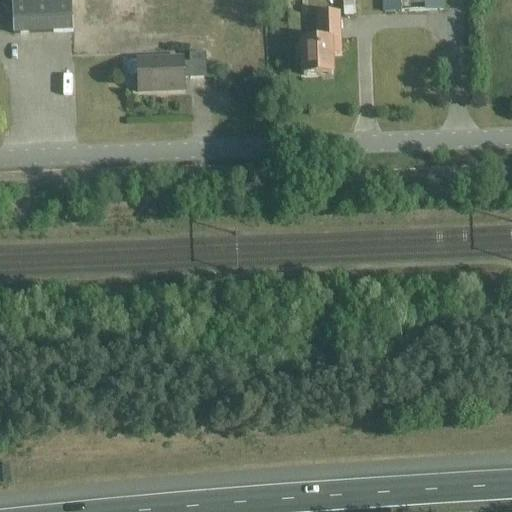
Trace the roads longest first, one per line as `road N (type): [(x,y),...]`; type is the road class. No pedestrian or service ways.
road 1 (unclassified): [(0,161),(511,140)]
road 2 (motorway): [(511,481),(113,511)]
